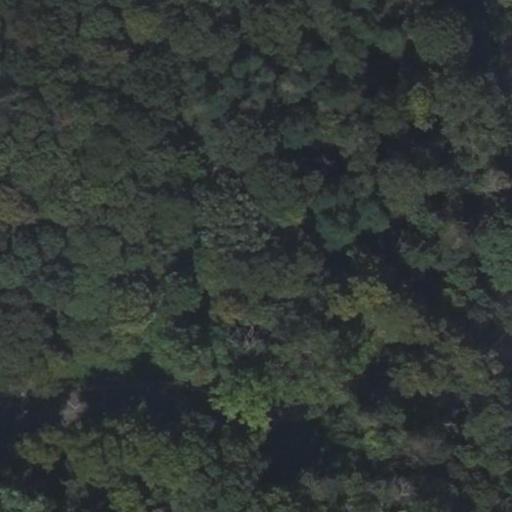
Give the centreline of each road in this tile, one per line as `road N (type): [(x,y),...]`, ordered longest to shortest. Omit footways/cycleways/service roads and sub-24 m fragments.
road 1 (unclassified): [(511,378),(0,418)]
road 2 (residential): [(448,0),(511,202)]
